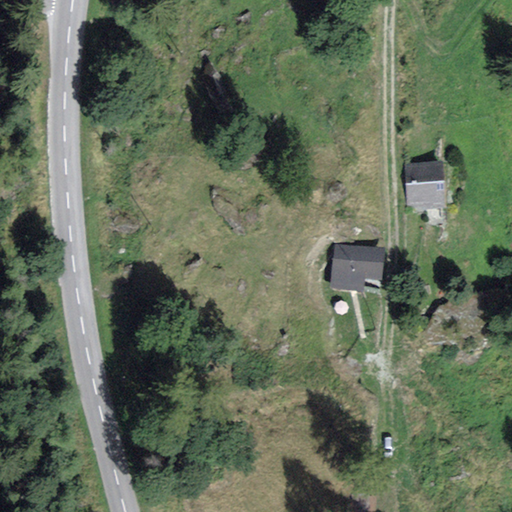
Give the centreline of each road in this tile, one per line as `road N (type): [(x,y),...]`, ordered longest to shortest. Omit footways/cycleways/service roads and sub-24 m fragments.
road 1 (tertiary): [(125,511),(73,259),(64,146),(72,0)]
road 2 (track): [(387,0),(392,239)]
